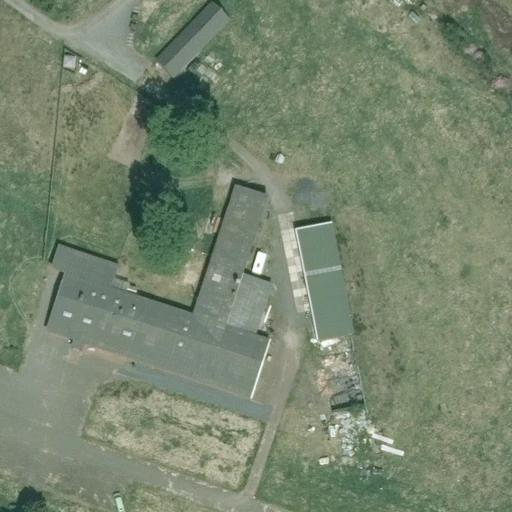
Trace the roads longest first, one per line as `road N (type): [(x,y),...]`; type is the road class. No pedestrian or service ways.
road 1 (unclassified): [(0,428),(239,511)]
road 2 (unclassified): [(125,0),(70,38),(8,0)]
